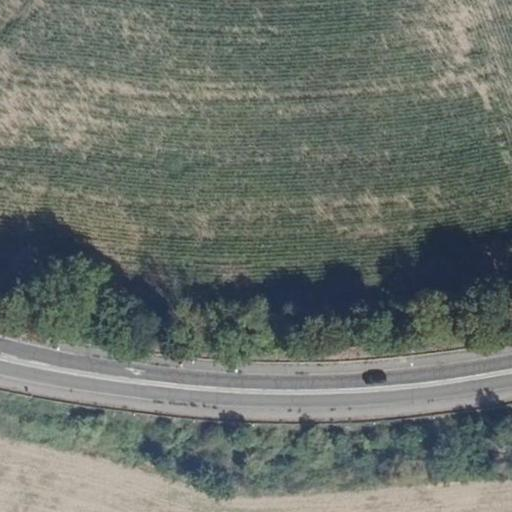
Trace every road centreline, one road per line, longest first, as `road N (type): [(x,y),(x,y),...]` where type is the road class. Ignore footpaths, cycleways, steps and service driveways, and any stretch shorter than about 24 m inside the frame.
road 1 (secondary): [(511,363),(383,380),(270,383),(136,373),(0,346)]
road 2 (secondary): [(0,368),(114,389),(271,401),(405,397),(511,382)]
